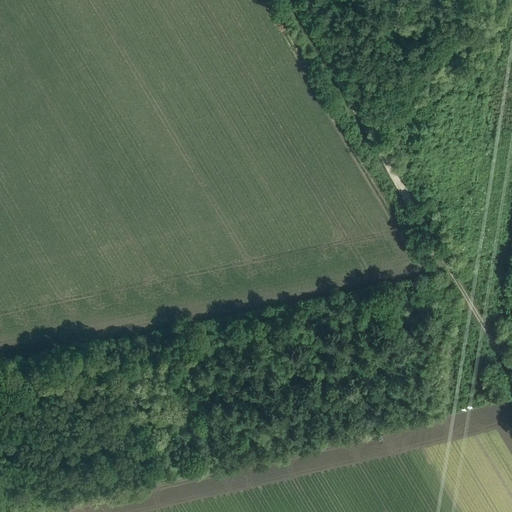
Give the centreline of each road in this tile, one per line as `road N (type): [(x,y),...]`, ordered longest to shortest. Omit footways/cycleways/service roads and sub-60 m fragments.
road 1 (track): [(458,285),(361,121)]
road 2 (track): [(361,121),(287,0)]
